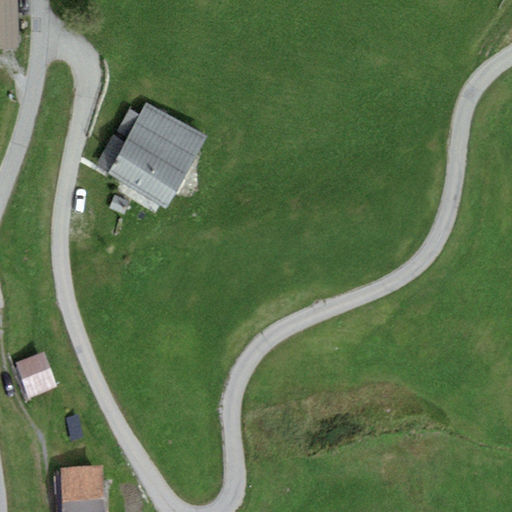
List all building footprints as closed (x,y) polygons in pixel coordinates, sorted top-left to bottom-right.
[(17,0),(0,0),(0,49),(18,49),(17,0)] [(206,137),(146,103),(139,116),(129,110),(117,131),(128,137),(125,142),(112,135),(94,166),(166,207),(206,137)] [(129,202),(115,196),(109,209),(123,215),(129,202)] [(46,361),(19,371),(31,405),(58,395),(46,361)] [(64,473),(63,511),(105,511),(106,473),(64,473)]
